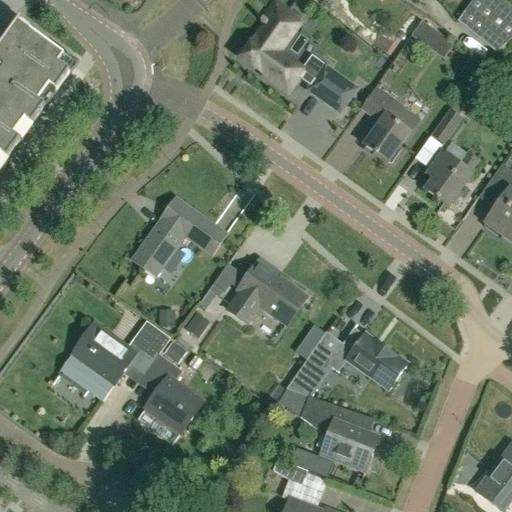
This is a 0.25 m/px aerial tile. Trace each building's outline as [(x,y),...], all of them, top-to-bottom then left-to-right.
[(497,56),(511,40),(511,11),(497,0),(472,0),(456,23),(497,56)] [(241,60),(254,70),(276,86),(278,84),(289,92),(298,80),(311,89),(309,92),(340,113),(355,91),(325,70),(317,81),(302,70),(279,54),(292,35),(290,34),(300,21),(275,3),(261,24),(264,27),(241,60)] [(422,26),(412,41),(443,63),(454,48),(422,26)] [(0,172),(56,95),(69,76),(75,68),(64,61),(31,36),(18,27),(0,51),(0,172)] [(310,59),(302,70),(317,81),(325,70),(310,59)] [(363,148),(390,167),(401,151),(411,137),(409,136),(419,121),(376,91),(362,111),(380,124),(363,148)] [(450,113),(458,119),(466,107),(459,101),(450,113)] [(447,142),(461,121),(458,119),(450,113),(432,138),(444,146),(447,142)] [(444,146),(432,138),(415,162),(428,171),(445,147),(444,146)] [(451,145),(443,157),(459,168),(468,156),(451,145)] [(511,156),(510,155),(490,183),(506,194),(508,191),(511,193),(511,156)] [(428,178),(434,182),(426,193),(448,208),(470,176),(469,175),(477,163),(468,156),(459,168),(443,157),(431,173),(428,178)] [(486,188),(478,201),(493,212),(506,194),(490,183),(486,188)] [(506,194),(493,212),(485,224),(486,225),(484,229),(497,238),(499,235),(511,243),(511,193),(508,191),(506,194)] [(155,278),(184,237),(200,249),(212,256),(225,237),(212,228),(176,202),(173,206),(154,233),(133,263),(155,278)] [(251,274),(238,292),(238,293),(240,295),(228,312),(247,325),(255,314),(254,313),(258,307),(286,328),(306,300),(277,279),(270,274),(272,270),(260,261),(251,274)] [(238,292),(251,274),(240,266),(235,273),(226,265),(196,307),(206,314),(216,299),(218,301),(222,296),(224,298),(230,289),(238,293),(238,292)] [(196,315),(183,333),(197,343),(211,325),(196,315)] [(144,378),(159,358),(136,342),(129,352),(107,336),(94,327),(61,373),(92,395),(91,396),(97,401),(102,404),(129,367),(144,378)] [(326,334),(311,356),(332,371),(338,375),(346,362),(389,392),(407,366),(382,348),(376,344),(365,336),(365,337),(353,329),(342,346),(326,334)] [(161,334),(152,347),(162,354),(171,341),(161,334)] [(159,358),(177,371),(189,353),(172,340),(171,341),(162,354),(159,358)] [(286,391),(312,400),(332,371),(311,356),(286,391)] [(177,371),(159,358),(144,378),(160,390),(154,399),(145,411),(181,436),(203,405),(176,385),(184,375),(177,371)] [(279,402),(304,421),(312,400),(286,391),(279,402)] [(348,428),(353,414),(312,400),(304,421),(327,439),(322,452),(336,457),(334,462),(365,474),(375,449),(378,440),(370,437),(348,428)] [(348,428),(370,437),(376,422),(353,414),(348,428)] [(500,511),(505,511),(511,502),(511,446),(492,473),(476,494),(500,511)] [(327,485),(333,466),(283,447),(276,466),(306,477),(327,485)] [(272,474),(288,482),(301,490),(306,477),(276,466),(272,474)] [(280,502),(288,505),(290,501),(317,511),(327,485),(306,477),(301,490),(288,482),(280,502)] [(319,511),(317,511),(290,501),(288,505),(285,511),(319,511)]
